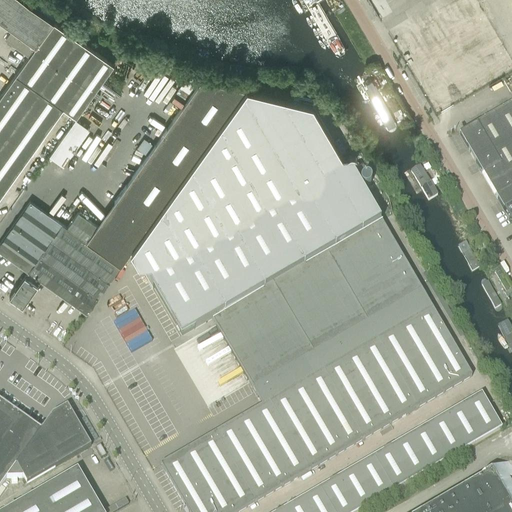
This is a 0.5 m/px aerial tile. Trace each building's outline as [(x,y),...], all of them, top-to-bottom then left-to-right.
[(5,40),(28,57),(29,57),(54,23),(21,0),(0,0),(0,21),(12,30),(5,40)] [(301,0),(304,4),(331,52),(333,55),(335,57),(337,58),(340,58),(342,57),(343,56),(345,54),(345,52),(344,48),(343,46),(316,0),(301,0)] [(1,95),(0,96),(0,196),(48,129),(62,109),(75,119),(113,66),(54,23),(29,57),(28,57),(1,95)] [(1,241),(0,242),(0,252),(27,271),(9,297),(22,307),(40,281),(86,313),(130,252),(245,91),(244,91),(209,83),(200,81),(199,82),(97,225),(77,212),(66,227),(48,214),(29,201),(1,241)] [(368,81),(367,82),(366,82),(365,83),(365,85),(365,87),(366,90),(367,92),(384,121),(386,125),(388,127),(390,128),(391,128),(392,128),(394,128),(395,127),(395,126),(396,125),(395,123),(395,120),(393,116),(376,87),(374,85),(373,83),(371,82),(369,81),(368,81)] [(245,91),(130,252),(181,338),(211,320),(380,222),(369,204),(312,105),(246,89),(245,91)] [(459,136),(475,163),(511,141),(511,108),(510,105),(459,136)] [(75,119),(48,157),(63,167),(90,130),(75,119)] [(511,141),(475,163),(489,187),(511,173),(511,141)] [(419,160),(412,164),(431,195),(437,191),(419,160)] [(511,173),(489,187),(503,212),(511,206),(511,173)] [(511,206),(503,212),(511,227),(511,206)] [(211,320),(262,407),(431,308),(381,222),(211,320)] [(464,243),(457,247),(471,272),(479,268),(464,243)] [(485,260),(479,264),(482,269),(488,266),(485,260)] [(479,282),(478,282),(477,283),(476,285),(476,286),(477,288),(489,309),(490,311),(491,312),(493,312),(494,312),(495,311),(496,310),(496,308),(494,305),(482,283),(481,282),(479,282)] [(160,466),(184,507),(186,511),(240,511),(471,378),(431,308),(262,407),(160,466)] [(511,331),(506,321),(497,326),(511,354),(511,331)] [(481,395),(280,511),(358,511),(500,429),(481,395)] [(0,487),(6,479),(41,431),(34,426),(0,401),(0,487)] [(41,431),(6,479),(22,479),(26,485),(81,453),(90,447),(66,407),(51,415),(41,431)] [(511,511),(511,490),(506,480),(511,476),(511,467),(509,462),(464,488),(464,489),(424,511),(511,511)] [(100,511),(76,471),(67,476),(5,511),(100,511)]
